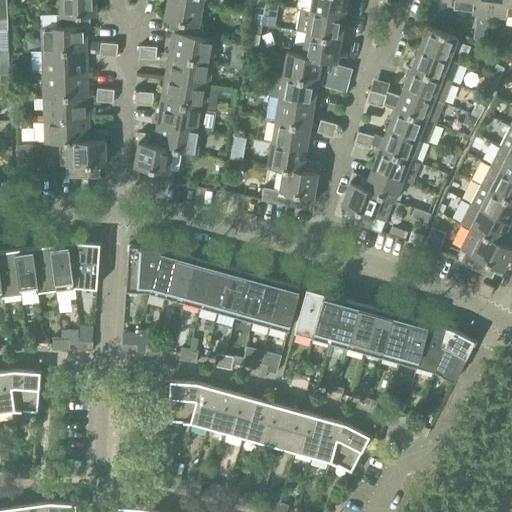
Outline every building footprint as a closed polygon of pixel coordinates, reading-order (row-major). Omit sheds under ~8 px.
[(56,14),(56,27),(86,26),(85,14),(96,14),(95,0),(60,0),(61,14),(56,14)] [(167,0),(164,18),(174,20),(172,31),(201,37),(203,24),(199,24),(203,1),(198,0),(167,0)] [(311,0),(310,9),(344,16),(347,0),(311,0)] [(476,14),(490,16),(491,0),(453,0),(453,6),(477,9),(476,14)] [(511,0),(491,0),(490,16),(502,17),(502,12),(511,13),(511,0)] [(264,15),(266,2),(257,1),(255,13),(264,15)] [(306,33),(306,32),(341,38),(344,16),(310,9),(300,8),(296,31),(306,33)] [(87,50),(86,26),(56,27),(41,27),(42,51),(87,50)] [(427,26),(419,46),(449,58),(457,37),(427,26)] [(172,31),(168,55),(213,62),(217,39),(201,37),(172,31)] [(336,62),(341,38),(306,32),(306,33),(304,45),(293,44),(292,52),(302,53),(302,55),(321,58),(321,59),(336,62)] [(260,34),(251,33),(249,46),(258,47),(260,34)] [(109,43),(101,42),(100,55),(108,55),(109,43)] [(118,43),(109,43),(108,55),(117,56),(118,43)] [(139,58),(148,58),(149,46),(140,45),(139,58)] [(149,46),(148,58),(156,59),(157,46),(149,46)] [(419,46),(411,67),(451,83),(460,62),(449,58),(419,46)] [(42,51),(42,74),(87,73),(87,50),(42,51)] [(302,55),(302,53),(292,52),(287,51),(283,74),(317,80),(321,59),(321,58),(302,55)] [(209,85),(213,62),(168,55),(164,78),(209,85)] [(231,56),(230,65),(241,67),(242,58),(231,56)] [(490,75),(498,78),(504,67),(496,63),(490,75)] [(451,83),(411,67),(403,87),(433,99),(444,103),(451,83)] [(317,80),(283,74),(272,72),(268,95),(269,95),(279,97),(279,98),(314,104),(317,80)] [(338,89),(342,77),(324,72),(321,84),(338,89)] [(42,74),(43,96),(88,94),(87,73),(42,74)] [(493,89),(498,78),(490,75),(485,85),(493,89)] [(338,89),(346,92),(349,79),(342,77),(338,89)] [(205,107),(209,85),(164,78),(161,100),(205,107)] [(433,99),(403,87),(395,107),(412,113),(426,118),(436,122),(444,103),(433,99)] [(105,101),(106,89),(97,88),(96,100),(105,101)] [(114,89),(106,89),(105,101),(113,102),(114,89)] [(374,104),(378,92),(370,90),(366,102),(374,104)] [(135,103),(145,104),(146,92),(136,91),(135,103)] [(146,92),(145,104),(152,105),(153,92),(146,92)] [(386,94),(378,92),(374,104),(382,107),(386,94)] [(89,117),(88,94),(43,96),(44,119),(89,117)] [(275,119),(310,125),(314,104),(279,98),(279,97),(269,95),(265,118),(275,119)] [(161,100),(157,122),(201,129),(201,127),(212,129),(215,111),(204,110),(205,107),(161,100)] [(479,117),(481,113),(484,106),(477,102),(471,113),(479,117)] [(436,122),(426,118),(412,113),(395,107),(387,127),(418,139),(428,142),(436,122)] [(89,139),(89,117),(44,119),(44,143),(59,143),(70,142),(70,141),(89,140),(89,139)] [(275,119),(271,141),(306,147),(310,125),(275,119)] [(317,131),(325,134),(329,122),(321,119),(317,131)] [(172,148),(172,149),(197,153),(201,129),(157,122),(154,144),(153,145),(172,148)] [(329,122),(325,134),(333,136),(337,124),(329,122)] [(410,159),(418,139),(387,127),(384,137),(374,133),(374,135),(366,133),(363,146),(371,148),(372,145),(379,147),(410,159)] [(501,146),(511,151),(511,128),(510,127),(501,146)] [(94,130),(94,139),(105,139),(105,130),(94,130)] [(138,141),(149,143),(150,133),(139,131),(138,141)] [(354,143),(363,146),(366,133),(358,131),(354,143)] [(464,134),(463,135),(460,141),(465,144),(469,136),(464,134)] [(105,139),(94,139),(89,139),(89,140),(70,141),(70,142),(59,143),(60,165),(66,165),(66,177),(77,177),(77,164),(106,164),(105,139)] [(154,144),(149,143),(138,141),(134,165),(144,167),(142,180),(171,184),(173,171),(169,171),(172,149),(172,148),(153,145),(154,144)] [(267,165),(283,168),(283,166),(302,170),(302,169),(309,170),(318,172),(319,162),(304,160),(306,147),(271,141),(267,165)] [(1,155),(11,155),(11,145),(1,145),(1,155)] [(491,166),(511,176),(511,151),(501,146),(491,166)] [(410,159),(379,147),(372,167),(402,179),(412,183),(420,163),(410,159)] [(233,150),(232,159),(243,161),(245,151),(233,150)] [(457,156),(448,152),(445,160),(453,164),(457,156)] [(262,199),(286,204),(288,192),(314,196),(318,172),(309,170),(302,169),(302,170),(283,166),(283,168),(279,189),(263,187),(262,199)] [(489,189),(511,199),(511,176),(491,166),(481,184),(489,189)] [(394,200),(402,179),(372,167),(364,186),(364,188),(382,195),(394,200)] [(359,184),(362,176),(353,172),(350,180),(359,184)] [(394,200),(382,195),(364,188),(364,186),(359,184),(350,180),(341,204),(346,206),(341,219),(382,232),(394,200)] [(480,208),(509,223),(511,217),(511,199),(489,189),(481,184),(471,204),(480,208)] [(500,241),(509,223),(480,208),(471,204),(461,224),(470,229),(481,234),(482,233),(499,242),(500,241)] [(392,225),(388,233),(402,238),(405,230),(392,225)] [(511,250),(511,246),(505,243),(500,241),(499,242),(482,233),(481,234),(470,229),(454,260),(471,268),(477,257),(502,270),(511,250)] [(57,287),(75,285),(69,240),(51,243),(57,287)] [(96,287),(100,242),(73,240),(69,240),(75,285),(96,287)] [(33,245),(39,290),(57,287),(51,243),(33,245)] [(149,290),(161,247),(158,246),(152,245),(129,243),(126,289),(149,290)] [(21,292),(39,290),(33,245),(15,247),(21,292)] [(0,269),(3,295),(21,292),(15,247),(0,249),(0,269)] [(149,290),(166,295),(178,251),(161,247),(149,290)] [(166,295),(184,300),(196,256),(178,251),(166,295)] [(184,300),(201,305),(213,261),(196,256),(184,300)] [(201,305),(219,310),(230,266),(213,261),(201,305)] [(248,271),(230,266),(219,310),(236,315),(248,271)] [(265,276),(248,271),(236,315),(254,320),(265,276)] [(254,320),(271,324),(283,281),(265,276),(254,320)] [(288,329),(300,286),(283,281),(271,324),(288,329)] [(494,287),(483,282),(478,293),(489,297),(494,287)] [(294,331),(313,336),(325,292),(306,287),(294,331)] [(313,336),(330,341),(342,297),(325,292),(313,336)] [(330,341),(347,345),(359,302),(342,297),(330,341)] [(347,345),(365,350),(377,307),(359,302),(347,345)] [(365,350),(382,355),(394,311),(377,307),(365,350)] [(382,355),(399,360),(410,316),(394,311),(382,355)] [(399,360),(416,365),(428,321),(410,316),(399,360)] [(416,365),(435,370),(446,326),(428,321),(416,365)] [(454,380),(474,339),(453,328),(450,327),(446,326),(435,370),(454,380)] [(26,349),(26,337),(17,337),(17,350),(26,349)] [(62,349),(62,337),(53,337),(53,348),(62,349)] [(93,342),(78,341),(78,349),(92,350),(93,342)] [(144,354),(153,355),(154,343),(146,342),(144,354)] [(154,343),(153,355),(161,356),(163,344),(154,343)] [(137,345),(122,344),(122,352),(136,353),(137,345)] [(224,344),(221,354),(217,353),(214,365),(223,367),(227,345),(224,344)] [(227,345),(223,367),(231,369),(233,356),(229,356),(231,346),(227,345)] [(179,359),(188,360),(190,348),(181,347),(179,359)] [(190,348),(188,360),(196,362),(198,349),(190,348)] [(248,373),(257,375),(260,363),(251,361),(248,373)] [(260,363),(257,375),(265,377),(268,365),(260,363)] [(15,368),(8,369),(14,409),(37,410),(40,370),(15,368)] [(0,410),(14,409),(8,369),(0,369),(0,410)] [(298,386),(302,374),(293,372),(290,384),(298,386)] [(310,377),(302,374),(298,386),(306,389),(310,377)] [(167,420),(191,421),(202,382),(196,381),(191,380),(170,379),(167,420)] [(191,421),(208,426),(219,387),(202,382),(191,421)] [(331,397),(335,385),(328,383),(324,394),(331,397)] [(344,388),(335,385),(331,397),(339,400),(344,388)] [(226,431),(237,392),(219,387),(208,426),(226,431)] [(226,431),(243,436),(254,397),(237,392),(226,431)] [(364,409),(369,398),(361,395),(357,406),(364,409)] [(271,401),(254,397),(243,436),(260,441),(271,401)] [(377,401),(369,398),(364,409),(372,412),(377,401)] [(260,441),(278,445),(288,406),(271,401),(260,441)] [(306,411),(288,406),(278,445),(295,450),(306,411)] [(397,423),(402,412),(395,408),(390,419),(397,423)] [(295,450),(312,455),(323,416),(306,411),(295,450)] [(410,415),(402,412),(397,423),(405,426),(410,415)] [(312,455),(330,460),(340,421),(323,416),(312,455)] [(343,421),(340,421),(330,460),(331,460),(351,470),(369,434),(347,423),(343,421)] [(430,429),(416,422),(413,430),(426,436),(430,429)] [(16,476),(24,477),(25,464),(16,464),(16,476)] [(33,465),(25,464),(24,477),(32,477),(33,465)] [(163,486),(171,487),(172,475),(163,474),(163,486)] [(179,487),(180,475),(172,475),(171,487),(179,487)] [(209,495),(211,483),(203,481),(200,493),(209,495)] [(219,485),(211,483),(209,495),(216,497),(219,485)] [(234,501),(243,504),(246,492),(238,490),(234,501)] [(250,506),(254,494),(246,492),(243,504),(250,506)] [(271,511),(277,511),(280,502),(272,499),(268,511),(271,511)] [(48,500),(44,501),(45,511),(75,511),(76,502),(51,500),(48,500)] [(45,511),(44,501),(26,503),(27,511),(45,511)] [(285,511),(288,505),(280,502),(277,511),(285,511)] [(9,511),(27,511),(26,503),(9,505),(9,511)]
